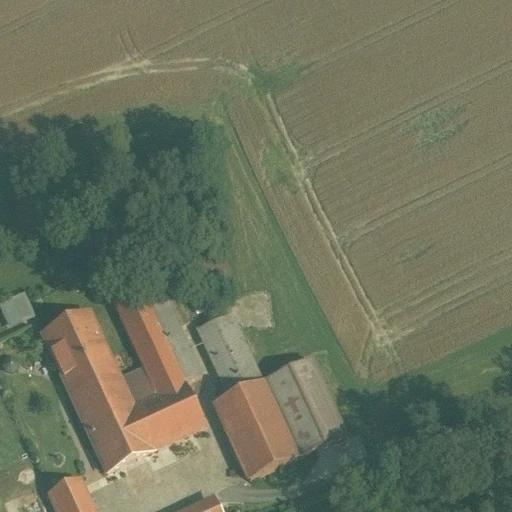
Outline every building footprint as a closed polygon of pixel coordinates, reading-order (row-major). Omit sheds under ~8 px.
[(113,303),(143,370),(171,357),(185,387),(201,379),(157,283),(113,303)] [(11,330),(37,320),(27,294),(1,305),(11,330)] [(88,315),(42,337),(76,410),(122,388),(120,384),(88,315)] [(229,317),(197,332),(228,400),(261,385),(229,317)] [(145,372),(120,384),(122,388),(76,410),(107,476),(206,431),(185,387),(171,357),(143,370),(145,372)] [(228,400),(214,407),(250,484),(346,440),(310,363),(261,385),(228,400)] [(92,511),(79,482),(48,496),(55,511),(92,511)]
